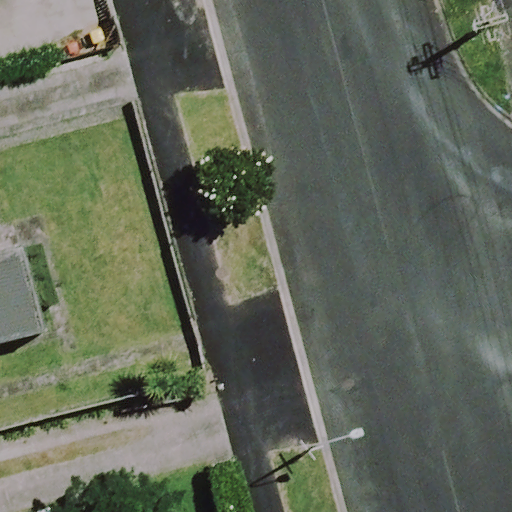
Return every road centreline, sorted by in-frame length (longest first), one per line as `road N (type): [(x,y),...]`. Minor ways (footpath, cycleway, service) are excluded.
road 1 (residential): [(321,0),(413,350)]
road 2 (residential): [(413,350),(457,511)]
